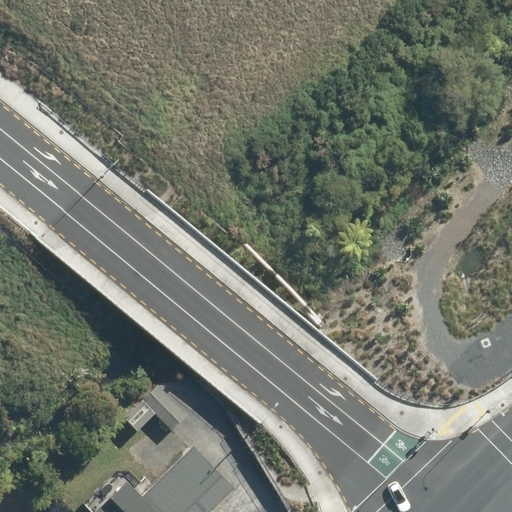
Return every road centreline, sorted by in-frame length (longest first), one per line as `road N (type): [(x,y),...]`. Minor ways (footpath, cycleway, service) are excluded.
road 1 (tertiary): [(415,511),(270,368),(0,143)]
road 2 (track): [(511,159),(446,240),(431,285),(440,341),(452,351),(511,336)]
